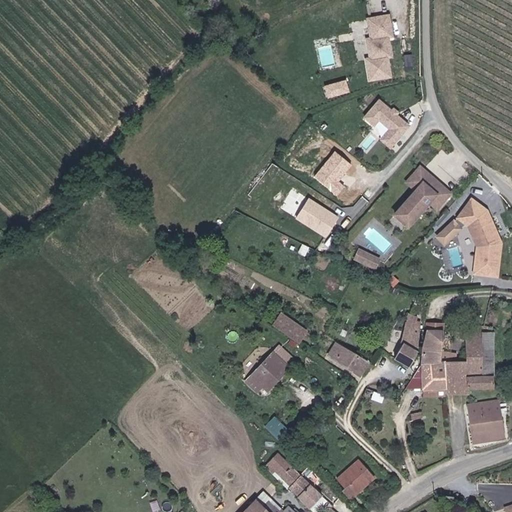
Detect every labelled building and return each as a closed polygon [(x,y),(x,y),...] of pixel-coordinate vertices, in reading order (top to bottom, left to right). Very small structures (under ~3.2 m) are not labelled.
[(368,57),(364,57),(367,81),(395,78),(388,13),(363,15),(368,57)] [(326,97),(350,90),(346,77),(322,84),(326,97)] [(360,116),(373,126),(377,121),(386,128),(377,139),(390,149),(411,123),(377,96),(360,116)] [(449,190),(420,165),(407,180),(416,187),(394,212),(407,224),(429,199),(436,205),(449,190)] [(328,235),(338,213),(304,197),(294,219),(328,235)] [(494,234),(497,232),(487,210),(472,199),(459,217),(469,224),(470,223),(480,244),(479,253),(477,253),(476,270),(497,273),(501,241),(497,241),(494,234)] [(373,223),(365,237),(389,253),(397,240),(373,223)] [(470,223),(469,224),(474,235),(478,244),(477,253),(479,253),(480,244),(470,223)] [(349,254),(345,263),(365,272),(369,264),(349,254)] [(281,311),(271,323),(298,341),(307,330),(281,311)] [(417,350),(421,321),(418,321),(418,316),(409,312),(401,342),(417,350)] [(442,329),(427,329),(422,347),(421,362),(440,360),(441,336),(442,329)] [(464,360),(444,359),(445,387),(445,393),(468,393),(468,387),(493,386),(492,374),(482,374),(481,332),(464,331),(464,360)] [(493,332),(481,332),(482,374),(492,374),(493,332)] [(401,342),(393,356),(406,364),(407,364),(417,350),(401,342)] [(368,360),(360,355),(359,357),(338,344),(333,352),(336,354),(333,358),(354,372),(359,374),(368,360)] [(274,352),(248,379),(264,394),(278,379),(290,367),(274,352)] [(440,360),(421,362),(420,363),(414,373),(405,388),(423,388),(445,387),(444,359),(440,360)] [(445,396),(445,393),(445,387),(423,388),(423,395),(445,396)] [(502,436),(497,400),(465,406),(471,441),(502,436)] [(322,495),(278,452),(265,465),(308,508),(322,495)] [(333,481),(349,499),(374,478),(357,459),(333,481)] [(268,511),(254,498),(241,511),(268,511)]
